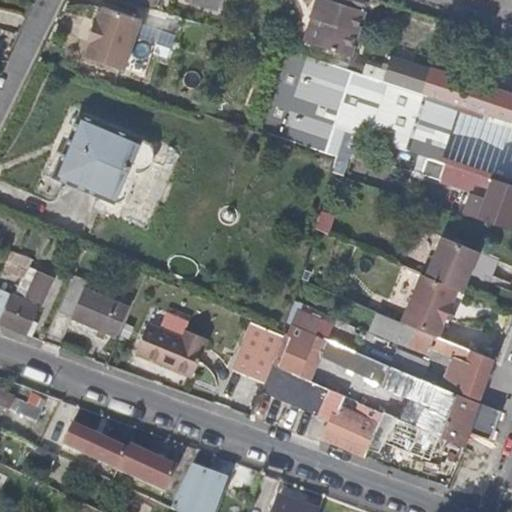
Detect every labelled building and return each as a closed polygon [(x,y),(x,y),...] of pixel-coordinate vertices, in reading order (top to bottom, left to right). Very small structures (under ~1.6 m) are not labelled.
[(131,0),(131,1),(161,11),(164,0),(131,0)] [(325,0),(313,0),(312,5),(316,6),(358,20),(361,12),(325,0)] [(325,0),(361,12),(364,0),(325,0)] [(316,6),(312,5),(308,19),(316,22),(308,44),(346,57),(358,20),(316,6)] [(85,58),(124,70),(135,38),(140,20),(101,8),(96,23),(94,22),(87,43),(90,43),(85,58)] [(300,41),(308,44),(316,22),(308,19),(300,41)] [(443,165),(511,187),(511,127),(509,126),(278,50),(253,131),(338,160),(346,133),(389,148),(443,165)] [(77,118),(47,180),(108,209),(112,209),(114,209),(116,208),(118,206),(119,204),(119,202),(119,200),(117,197),(115,194),(120,184),(134,188),(138,188),(144,186),(146,184),(152,179),(154,172),(153,162),(151,156),(149,154),(146,151),(77,118)] [(477,223),(510,235),(511,228),(511,187),(443,165),(437,184),(470,194),(474,187),(488,191),(477,223)] [(477,252),(439,237),(424,275),(457,289),(461,291),(477,252)] [(424,275),(421,274),(403,320),(439,334),(457,289),(424,275)] [(89,282),(75,276),(74,276),(73,279),(87,285),(89,282)] [(86,288),(87,285),(73,279),(60,310),(75,316),(74,318),(116,335),(120,325),(124,313),(111,307),(114,299),(86,288)] [(0,323),(1,323),(26,334),(46,287),(36,282),(27,302),(0,290),(0,323)] [(145,321),(140,333),(132,353),(188,377),(196,357),(205,337),(183,327),(180,336),(145,321)] [(494,358),(403,322),(395,340),(411,346),(428,352),(430,347),(453,357),(443,383),(480,396),(494,358)] [(316,333),(292,323),(288,334),(292,336),(285,353),(278,350),(274,363),(285,368),(299,374),(316,333)] [(391,365),(329,339),(324,350),(342,358),(361,367),(360,370),(383,381),(385,376),(402,384),(408,372),(391,365)] [(391,365),(408,372),(423,378),(430,362),(413,355),(398,349),(391,365)] [(258,390),(260,386),(271,362),(251,354),(240,377),(238,381),(258,390)] [(264,387),(274,363),(273,363),(262,386),(264,387)] [(285,368),(274,363),(264,387),(275,392),(285,368)] [(329,388),(299,374),(285,368),(275,392),(319,411),(329,388)] [(344,394),(329,388),(319,411),(331,416),(329,422),(331,423),(339,405),(344,394)] [(37,421),(42,411),(0,391),(0,414),(0,415),(4,406),(37,421)] [(319,411),(275,392),(273,396),(317,416),(319,411)] [(469,429),(478,402),(457,392),(449,414),(439,409),(430,432),(438,435),(462,446),(469,429)] [(492,407),(478,402),(469,429),(482,434),(492,407)] [(331,423),(329,422),(322,438),(327,440),(363,455),(366,447),(377,422),(339,405),(331,423)] [(331,416),(319,411),(317,416),(329,422),(331,416)] [(393,416),(382,411),(377,422),(366,447),(378,451),(382,441),(393,416)] [(40,447),(55,416),(50,420),(38,446),(40,447)] [(399,418),(393,416),(382,441),(398,447),(408,423),(399,418)] [(430,432),(408,423),(398,447),(427,460),(438,435),(430,432)] [(71,425),(62,444),(165,493),(178,466),(144,451),(144,453),(129,446),(128,449),(93,433),(92,435),(71,425)] [(64,483),(71,462),(58,458),(51,478),(64,483)] [(191,469),(172,509),(177,511),(211,511),(223,480),(191,469)] [(273,511),(309,511),(277,500),(273,511)]
